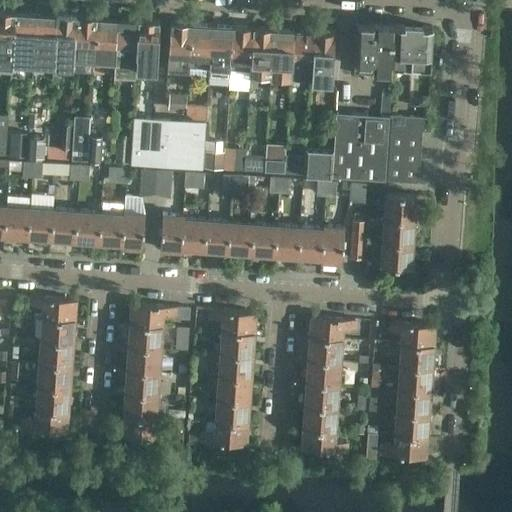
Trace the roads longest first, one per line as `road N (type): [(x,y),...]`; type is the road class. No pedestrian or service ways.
road 1 (residential): [(443,298),(458,0)]
road 2 (residential): [(285,290),(105,278)]
road 3 (residential): [(452,471),(453,323),(443,298)]
road 4 (residential): [(443,298),(285,290)]
road 5 (residential): [(94,429),(105,278)]
road 6 (residential): [(272,440),(285,290)]
